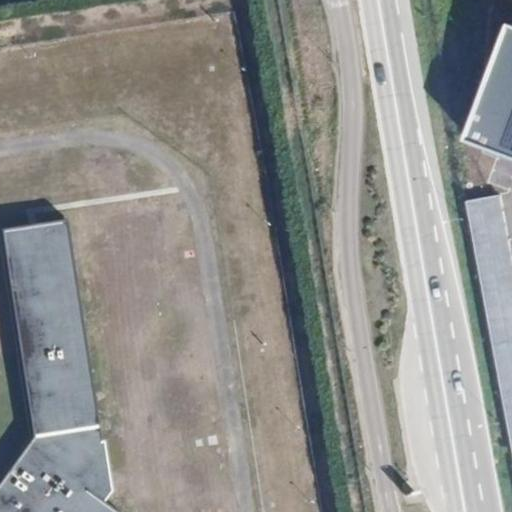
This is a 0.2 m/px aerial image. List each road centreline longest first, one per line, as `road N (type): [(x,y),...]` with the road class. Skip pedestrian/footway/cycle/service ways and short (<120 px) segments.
road 1 (primary): [(466,511),(378,0)]
road 2 (unclassified): [(333,0),(347,102),(347,257),(388,511)]
road 3 (primary): [(389,0),(450,380)]
